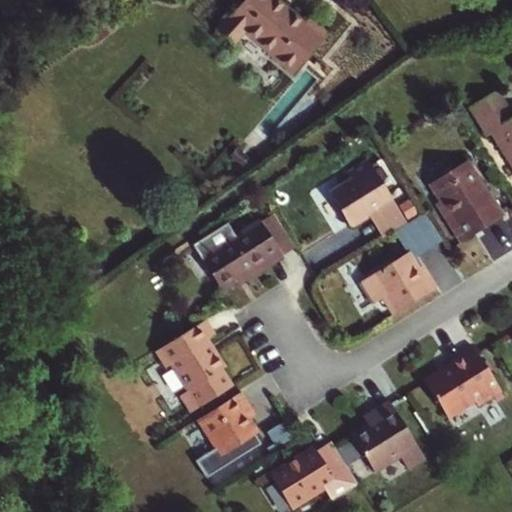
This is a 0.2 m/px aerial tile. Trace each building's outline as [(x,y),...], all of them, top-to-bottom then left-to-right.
[(292,74),(326,33),(308,18),(303,24),(274,0),(239,0),(242,2),(218,30),(234,44),(243,33),(292,74)] [(495,91),(469,107),(486,134),(490,131),(511,165),(511,116),(511,117),(495,91)] [(349,226),(368,214),(376,209),(378,211),(393,202),(366,160),(347,172),(352,180),(329,194),(349,226)] [(486,194),(466,161),(430,183),(441,201),(437,204),(460,242),(502,216),(488,193),(486,194)] [(368,214),(383,238),(406,223),(393,202),(378,211),(376,209),(368,214)] [(424,215),(398,232),(409,250),(435,234),(424,215)] [(283,257),(267,231),(260,220),(200,258),(220,290),(266,261),(268,266),(283,257)] [(267,231),(283,257),(297,247),(282,222),(267,231)] [(407,252),(397,258),(401,265),(411,258),(407,252)] [(382,297),(393,314),(436,288),(426,272),(421,275),(411,258),(401,265),(397,258),(359,282),(372,304),(382,297)] [(213,336),(203,321),(200,322),(155,351),(166,368),(171,365),(187,390),(180,394),(191,411),(228,388),(218,371),(223,369),(205,340),(213,336)] [(450,364),(424,381),(446,417),(472,401),(476,406),(500,392),(472,347),(449,362),(450,364)] [(240,391),(197,419),(220,456),(257,433),(249,420),(245,412),(251,408),(240,391)] [(423,458),(387,400),(368,411),(373,419),(366,424),(350,434),(373,471),(398,456),(406,468),(423,458)] [(245,412),(249,420),(256,416),(251,408),(245,412)] [(361,416),(366,424),(373,419),(368,411),(361,416)] [(357,484),(330,441),(315,450),(313,447),(269,474),(290,508),(325,486),(333,499),(357,484)]
